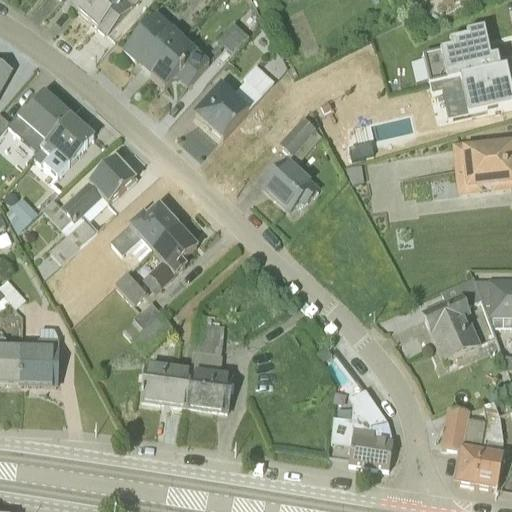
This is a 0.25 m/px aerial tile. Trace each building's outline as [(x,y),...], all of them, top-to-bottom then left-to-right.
[(52,0),(76,21),(94,0),(52,0)] [(138,7),(130,0),(94,0),(76,21),(105,46),(138,7)] [(426,0),(427,0),(438,0),(441,10),(474,2),(473,0),(426,0)] [(153,23),(121,60),(148,85),(182,48),(170,38),(169,39),(153,23)] [(247,47),(247,46),(232,32),(217,49),(216,52),(203,69),(181,49),(148,85),(164,98),(170,91),(180,90),(186,96),(223,55),(231,63),(247,47)] [(450,56),(421,62),(428,92),(499,76),(496,63),(489,65),(482,36),(465,40),(466,45),(448,49),(450,56)] [(0,102),(12,81),(7,78),(8,76),(7,78),(0,74),(0,102)] [(194,124),(222,148),(273,91),(254,74),(241,88),(244,90),(243,91),(233,104),(221,94),(194,124)] [(448,128),(511,113),(511,106),(509,91),(508,91),(503,92),(499,76),(428,92),(430,102),(441,100),(448,128)] [(0,145),(31,170),(69,125),(42,101),(24,122),(22,120),(9,134),(0,126),(0,145)] [(318,135),(315,130),(310,121),(278,157),(289,167),(261,196),(286,219),(288,221),(299,209),(304,213),(317,198),(296,178),(301,172),(300,171),(320,147),(314,141),(318,135)] [(36,186),(48,197),(67,174),(68,175),(93,147),(69,125),(33,169),(43,178),(36,186)] [(511,149),(450,156),(456,204),(481,201),(481,197),(489,196),(490,197),(511,194),(511,172),(511,169),(511,149)] [(127,199),(136,190),(114,167),(60,217),(52,210),(42,220),(65,246),(48,262),(60,274),(78,258),(96,242),(87,232),(109,212),(125,198),(127,199)] [(360,175),(344,178),(351,193),(362,191),(360,175)] [(36,224),(21,208),(9,219),(6,221),(16,240),(24,235),(36,224)] [(110,254),(117,263),(114,266),(117,269),(128,260),(139,272),(178,236),(157,214),(145,225),(141,222),(126,236),(128,238),(110,254)] [(197,257),(178,236),(151,261),(160,273),(141,290),(153,304),(186,276),(182,272),(197,257)] [(125,285),(109,300),(126,317),(130,314),(132,316),(143,305),(129,288),(140,277),(138,275),(126,285),(125,285)] [(474,291),(472,287),(439,301),(444,311),(419,322),(427,341),(428,341),(429,341),(442,370),(447,368),(447,369),(448,369),(479,355),(466,326),(469,325),(461,307),(464,306),(468,315),(480,310),(474,291)] [(487,290),(474,291),(480,310),(491,338),(511,337),(511,288),(487,288),(487,290)] [(24,310),(6,290),(0,296),(0,303),(14,319),(24,310)] [(124,356),(160,325),(143,305),(132,316),(138,323),(132,328),(133,330),(120,341),(126,349),(122,353),(124,356)] [(213,326),(198,324),(197,333),(195,333),(191,362),(219,367),(223,336),(213,335),(213,326)] [(172,340),(160,325),(124,356),(116,364),(123,372),(137,360),(143,366),(172,340)] [(19,397),(57,398),(56,348),(53,340),(39,339),(39,350),(38,351),(37,358),(20,358),(19,397)] [(4,350),(0,349),(0,396),(19,397),(20,358),(4,358),(4,350)] [(188,380),(183,419),(226,425),(232,386),(219,385),(221,368),(219,367),(191,362),(188,380)] [(137,413),(183,419),(188,380),(143,375),(137,413)] [(347,474),(386,480),(391,452),(386,431),(368,407),(363,400),(348,409),(351,415),(350,429),(331,428),(329,454),(348,455),(347,474)] [(511,431),(511,430),(511,402),(481,416),(483,431),(474,495),(495,499),(501,463),(501,451),(498,426),(508,422),(511,431)] [(468,422),(447,417),(441,456),(459,460),(454,490),(456,492),(474,495),(483,431),(467,428),(468,422)]
